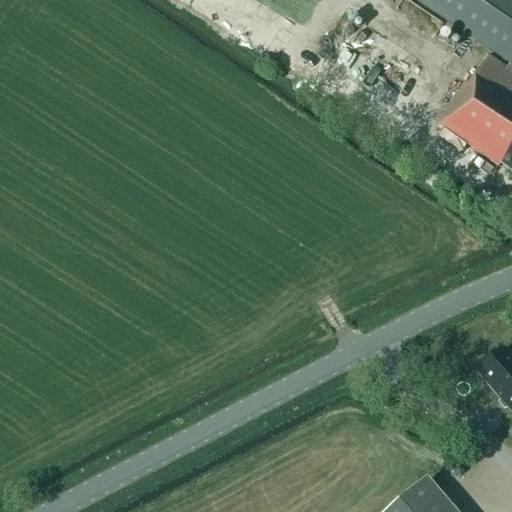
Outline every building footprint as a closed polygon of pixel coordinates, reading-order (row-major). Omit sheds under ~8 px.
[(437,125),(498,166),(500,164),(511,172),(511,72),(511,73),(511,71),(511,0),(414,0),(510,65),(507,69),(488,57),(467,88),(464,85),(437,125)] [(292,32),(277,58),(303,73),(322,41),(309,34),(305,40),(292,32)] [(395,144),(412,120),(386,102),(385,104),(369,126),(395,144)] [(511,358),(504,350),(477,373),(511,413),(511,358)] [(445,511),(422,485),(390,511),(445,511)]
